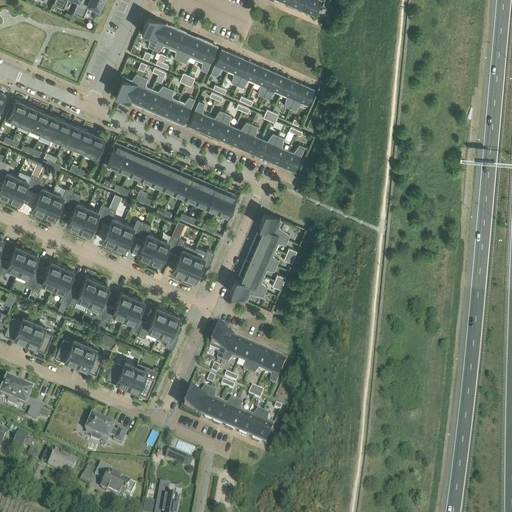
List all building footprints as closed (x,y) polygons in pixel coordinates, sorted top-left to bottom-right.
[(77,0),(73,12),(83,17),(89,4),(98,8),(102,0),(77,0)] [(301,10),(305,0),(289,0),(288,4),(301,10)] [(305,0),(301,10),(314,16),(321,0),(305,0)] [(153,48),(164,23),(148,16),(140,35),(149,39),(148,46),(153,48)] [(169,48),(178,28),(170,24),(170,26),(164,23),(153,48),(159,51),(163,45),(169,48)] [(180,60),(190,35),(185,32),(186,31),(178,28),(169,48),(176,50),(174,58),(180,60)] [(196,59),(204,39),(197,36),(196,37),(190,35),(180,60),(185,62),(190,56),(196,59)] [(206,71),(217,46),(211,44),(212,42),(204,39),(196,59),(202,62),(200,69),(206,71)] [(227,70),(234,54),(221,48),(210,73),(216,76),(222,68),(227,70)] [(145,52),(142,58),(148,60),(151,54),(145,52)] [(237,85),(248,60),(234,54),(227,70),(233,73),(231,82),(237,85)] [(254,82),(261,65),(248,60),(237,85),(242,87),(248,79),(254,82)] [(141,61),(138,68),(144,71),(147,64),(141,61)] [(194,73),(197,65),(186,61),(183,69),(194,73)] [(263,96),(274,71),(261,65),(254,82),(260,84),(258,94),(263,96)] [(280,93),(287,77),(274,71),(263,96),(269,99),(275,91),(280,93)] [(130,100),(141,76),(136,73),(131,79),(123,75),(115,94),(130,100)] [(143,108),(152,88),(145,85),(147,78),(141,76),(130,100),(136,103),(135,104),(143,108)] [(290,108),(301,83),(287,77),(280,93),(286,96),(284,105),(290,108)] [(314,89),(301,83),(290,108),(295,110),(301,102),(307,105),(314,89)] [(157,112),(168,87),(162,85),(158,91),(152,88),(143,108),(151,111),(152,109),(157,112)] [(170,119),(178,99),(172,97),(173,89),(168,87),(157,112),(163,114),(162,116),(170,119)] [(184,124),(195,99),(189,96),(184,102),(178,99),(170,119),(177,122),(178,121),(184,124)] [(18,125),(27,104),(15,99),(12,107),(10,106),(4,119),(18,125)] [(201,131),(208,115),(202,112),(204,103),(198,100),(187,125),(201,131)] [(29,130),(38,109),(27,104),(18,125),(29,130)] [(40,135),(49,114),(38,109),(29,130),(40,135)] [(214,137),(225,112),(220,109),(214,117),(208,115),(201,131),(214,137)] [(227,143),(234,126),(229,124),(231,114),(225,112),(214,137),(227,143)] [(51,140),(60,119),(49,114),(40,135),(51,140)] [(62,144),(71,124),(60,119),(51,140),(62,144)] [(241,148),(251,123),(246,121),(240,129),(234,126),(227,143),(241,148)] [(254,154),(261,138),(255,135),(257,126),(251,123),(241,148),(254,154)] [(73,149),(82,128),(71,124),(62,144),(73,149)] [(84,154),(93,133),(82,128),(73,149),(84,154)] [(267,160),(278,135),(272,132),(267,140),(261,138),(254,154),(267,160)] [(98,160),(103,147),(101,146),(104,138),(93,133),(84,154),(98,160)] [(280,165),(287,149),(282,147),(283,137),(278,135),(267,160),(280,165)] [(10,144),(12,138),(5,136),(3,141),(10,144)] [(19,141),(12,138),(10,144),(16,147),(19,141)] [(117,169),(126,148),(115,143),(111,150),(109,149),(103,163),(117,169)] [(293,152),(287,149),(280,165),(294,171),(305,146),(299,144),(293,152)] [(32,153),(34,148),(27,145),(25,151),(32,153)] [(41,151),(34,148),(32,153),(38,156),(41,151)] [(128,173),(137,152),(126,148),(117,169),(128,173)] [(139,178),(148,157),(137,152),(128,173),(139,178)] [(71,159),(85,164),(87,158),(73,153),(71,159)] [(150,183),(159,162),(148,157),(139,178),(150,183)] [(52,167),(54,161),(48,158),(45,164),(52,167)] [(7,200),(17,176),(17,175),(17,177),(6,172),(10,164),(3,161),(0,167),(0,175),(3,177),(0,184),(0,195),(7,198),(7,199),(7,200)] [(61,164),(54,161),(52,167),(59,170),(61,164)] [(161,188),(170,167),(159,162),(150,183),(161,188)] [(76,173),(78,167),(71,164),(69,170),(76,173)] [(85,170),(78,167),(76,173),(82,175),(85,170)] [(172,192),(181,171),(170,167),(161,188),(172,192)] [(17,176),(7,200),(8,199),(19,203),(26,187),(32,190),(38,176),(31,173),(30,176),(19,171),(17,176)] [(183,197),(192,176),(181,171),(172,192),(183,197)] [(42,215),(53,191),(52,191),(52,192),(42,187),(45,179),(38,176),(32,190),(39,193),(31,209),(42,214),(42,215)] [(194,202),(203,181),(192,176),(183,197),(194,202)] [(105,179),(102,184),(109,187),(111,182),(105,179)] [(205,207),(214,186),(203,181),(194,202),(205,207)] [(120,192),(122,186),(116,183),(113,189),(120,192)] [(139,183),(138,189),(152,191),(153,185),(139,183)] [(129,189),(122,186),(120,192),(127,195),(129,189)] [(216,212),(225,191),(214,186),(205,207),(216,212)] [(61,202),(67,205),(73,192),(66,189),(63,197),(53,192),(53,191),(42,215),(43,215),(43,214),(54,219),(61,202)] [(237,196),(225,191),(216,212),(230,218),(236,204),(233,203),(237,196)] [(77,230),(88,206),(87,206),(87,207),(77,203),(80,195),(73,192),(67,205),(74,208),(67,224),(78,229),(77,230)] [(142,201),(144,196),(138,193),(135,198),(142,201)] [(114,194),(111,200),(118,203),(121,197),(114,194)] [(151,199),(144,196),(142,201),(149,204),(151,199)] [(188,199),(185,205),(195,210),(198,204),(188,199)] [(103,220),(108,207),(102,204),(98,212),(88,207),(88,206),(77,230),(78,230),(78,229),(89,234),(96,218),(103,220)] [(162,215),(165,209),(158,206),(156,212),(162,215)] [(113,245),(123,222),(123,221),(122,222),(112,218),(115,210),(108,207),(103,220),(109,223),(102,239),(113,244),(112,245),(113,245)] [(171,212),(165,209),(162,215),(169,217),(171,212)] [(186,220),(188,215),(182,212),(179,218),(186,220)] [(282,220),(265,213),(259,226),(263,228),(261,233),(257,231),(250,248),(254,249),(249,259),(245,258),(238,274),(242,276),(240,280),(236,279),(230,293),(247,300),(250,293),(263,296),(267,286),(261,282),(264,275),(267,269),(274,271),(279,260),(273,255),(275,249),(278,243),(285,244),(290,234),(279,226),(282,220)] [(195,218),(188,215),(186,220),(193,223),(195,218)] [(132,233),(138,236),(144,222),(137,219),(133,227),(123,223),(123,222),(113,245),(113,246),(114,245),(124,249),(132,233)] [(148,261),(158,237),(157,238),(147,233),(151,225),(144,222),(138,236),(144,238),(137,255),(148,259),(148,261)] [(208,230),(210,225),(204,222),(201,227),(208,230)] [(217,227),(210,225),(208,230),(215,233),(217,227)] [(167,248),(173,251),(179,237),(172,234),(169,243),(158,238),(159,237),(158,237),(148,261),(149,260),(160,265),(167,248)] [(183,276),(195,248),(184,244),(186,240),(179,237),(173,251),(179,254),(172,270),(183,275),(183,276)] [(17,273),(27,250),(27,249),(26,250),(15,246),(8,262),(2,259),(0,263),(0,274),(3,276),(7,268),(17,272),(16,273),(17,273)] [(202,264),(209,266),(214,253),(207,250),(207,251),(196,246),(195,248),(183,276),(184,276),(184,275),(195,280),(202,264)] [(289,248),(286,254),(294,257),(297,251),(289,248)] [(31,272),(38,255),(27,251),(28,250),(27,250),(17,273),(18,272),(28,277),(24,285),(31,288),(37,274),(31,272)] [(292,263),(294,257),(286,254),(284,259),(292,263)] [(52,289),(62,265),(62,266),(51,261),(44,277),(37,274),(31,288),(38,291),(42,283),(52,287),(52,288),(52,289)] [(63,265),(62,265),(52,289),(53,288),(63,292),(60,300),(67,303),(73,290),(66,287),(73,271),(62,266),(63,265)] [(277,274),(275,280),(283,284),(285,278),(277,274)] [(87,304),(98,280),(97,280),(97,281),(86,276),(79,292),(73,290),(67,303),(74,306),(77,298),(87,303),(87,304)] [(87,304),(86,307),(96,312),(95,316),(102,319),(108,305),(102,302),(109,286),(98,281),(98,280),(87,304)] [(280,289),(283,284),(275,280),(272,286),(280,289)] [(123,319),(133,295),(132,296),(121,291),(114,308),(108,305),(102,319),(109,322),(112,313),(123,318),(122,319),(123,319)] [(133,296),(133,295),(123,319),(123,318),(134,323),(130,331),(137,334),(143,320),(137,318),(144,301),(133,297),(133,296)] [(156,338),(168,311),(167,312),(156,307),(149,323),(143,320),(137,334),(144,337),(146,333),(156,338)] [(168,311),(156,338),(167,342),(165,346),(173,349),(179,336),(172,333),(179,317),(168,312),(168,311)] [(24,343),(34,320),(33,321),(22,316),(21,320),(12,316),(4,334),(14,339),(15,338),(24,342),(24,343)] [(34,321),(34,320),(24,343),(25,343),(25,342),(35,346),(34,347),(44,352),(52,334),(43,330),(45,326),(34,322),(34,321)] [(222,362),(233,337),(217,330),(209,348),(218,352),(216,359),(222,362)] [(104,333),(99,345),(111,350),(116,338),(104,333)] [(238,361),(247,341),(239,338),(238,339),(233,337),(222,362),(228,364),(232,358),(238,361)] [(75,365),(85,343),(85,342),(84,343),(73,339),(72,342),(63,339),(55,356),(65,361),(66,360),(75,364),(75,365)] [(259,348),(254,346),(254,344),(247,341),(238,361),(244,363),(243,371),(248,373),(259,348)] [(85,343),(75,365),(76,365),(76,364),(86,369),(85,370),(95,374),(103,356),(94,352),(96,348),(85,344),(85,343)] [(272,354),(267,351),(268,350),(259,346),(259,348),(248,373),(254,376),(258,369),(264,372),(272,354)] [(275,385),(286,360),(280,357),(281,356),(273,352),(272,354),(264,372),(271,375),(269,382),(275,385)] [(126,387),(136,365),(136,364),(135,365),(124,361),(123,364),(114,361),(106,379),(116,383),(117,382),(126,386),(126,387)] [(136,365),(126,387),(127,388),(127,387),(136,391),(136,392),(146,396),(154,378),(145,374),(147,371),(136,366),(136,365)] [(214,365),(211,371),(217,373),(219,368),(214,365)] [(213,383),(215,377),(210,374),(207,380),(213,383)] [(32,390),(7,379),(0,394),(9,399),(7,402),(14,405),(16,402),(25,406),(25,405),(31,407),(27,416),(36,420),(42,406),(28,399),(32,390)] [(199,414),(210,389),(205,386),(200,392),(191,389),(183,407),(199,414)] [(212,421),(221,401),(214,398),(216,391),(210,389),(199,414),(205,416),(204,418),(212,421)] [(226,425),(237,400),(231,398),(227,404),(221,401),(212,421),(220,424),(220,423),(225,425),(226,425)] [(239,431),(247,413),(241,410),(242,403),(237,400),(226,425),(225,425),(225,426),(233,430),(233,429),(239,431)] [(252,437),(263,412),(258,409),(253,415),(247,413),(239,431),(238,432),(246,436),(247,434),(252,437)] [(266,443),(274,424),(267,421),(269,414),(263,412),(252,437),(251,438),(259,441),(260,440),(266,443)] [(113,440),(122,444),(126,433),(118,429),(117,432),(113,430),(115,426),(91,416),(85,431),(92,434),(91,438),(99,441),(100,437),(108,441),(110,436),(114,438),(113,440)] [(19,431),(12,444),(21,449),(23,445),(26,439),(28,435),(19,431)] [(169,438),(167,446),(186,452),(189,443),(169,438)] [(48,447),(41,461),(48,465),(69,476),(76,462),(48,447)] [(33,457),(36,451),(31,448),(27,455),(33,457)] [(169,449),(166,457),(183,464),(186,457),(169,449)] [(110,471),(111,469),(100,463),(94,475),(104,480),(101,487),(129,501),(132,496),(130,496),(136,484),(110,471)] [(89,465),(81,480),(90,485),(94,479),(90,477),(94,468),(89,465)] [(176,511),(178,498),(166,496),(168,484),(160,483),(155,511),(176,511)]
